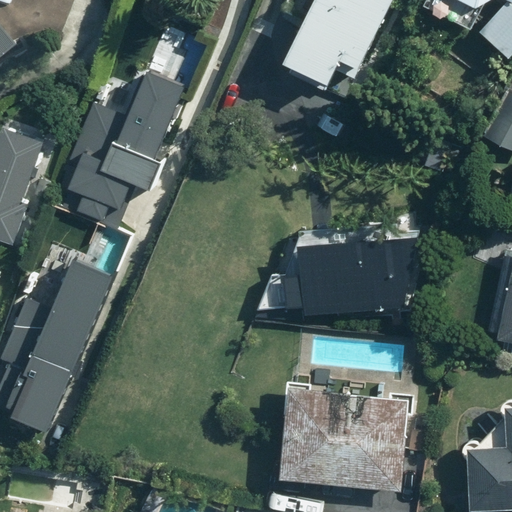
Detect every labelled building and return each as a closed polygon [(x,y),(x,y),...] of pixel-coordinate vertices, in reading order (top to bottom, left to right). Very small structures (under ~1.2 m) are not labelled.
[(399,0),(323,0),(292,64),(295,65),(290,74),(328,93),(333,84),(337,86),(349,61),(366,69),(399,0)] [(511,0),(464,0),(482,8),(489,4),(496,0),(511,0)] [(511,2),(511,1),(484,31),(511,56),(511,2)] [(0,26),(0,51),(13,41),(0,26)] [(82,164),(65,204),(85,213),(108,223),(114,207),(126,212),(139,183),(158,191),(170,162),(160,158),(190,88),(148,70),(128,117),(96,104),(72,159),(82,164)] [(508,145),(511,136),(511,94),(492,138),(508,145)] [(36,204),(29,202),(50,143),(9,129),(0,152),(0,237),(21,245),(36,204)] [(345,249),(308,251),(312,314),(407,306),(422,242),(375,247),(373,229),(344,231),(345,249)] [(58,308),(31,297),(2,366),(8,369),(0,387),(0,407),(13,413),(55,431),(122,276),(79,258),(58,308)] [(291,275),(273,274),(259,323),(303,327),(305,314),(304,314),(303,313),(301,312),(300,312),(299,311),(298,310),(297,309),(296,308),(296,307),(295,306),(294,305),(293,304),(292,303),(292,302),(291,301),(291,299),(290,298),(290,297),(289,296),(289,294),(289,293),(288,292),(288,291),(288,289),(288,288),(288,287),(288,285),(288,284),(289,283),(289,281),(289,280),(290,279),(290,278),(290,276),(291,275)] [(511,291),(502,341),(511,342),(511,291)] [(295,388),(286,479),(408,492),(417,399),(295,388)] [(470,459),(473,462),(475,511),(477,511),(511,510),(511,399),(510,401),(507,404),(505,409),(506,413),(508,417),(483,442),(481,441),(476,440),(472,442),(469,444),(468,446),(467,450),(467,455),(470,459)]
